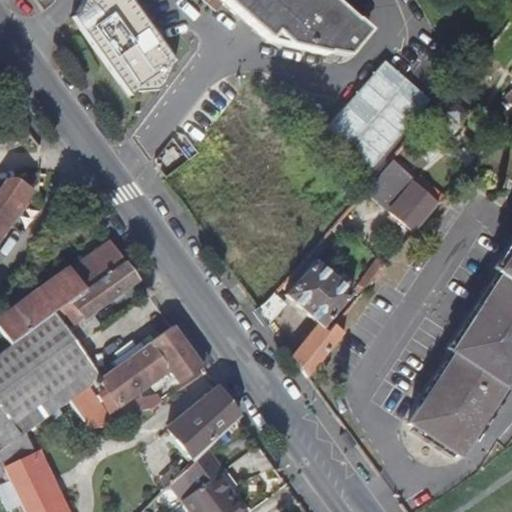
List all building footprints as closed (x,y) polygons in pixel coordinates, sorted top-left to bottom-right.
[(174,69),(124,0),(82,0),(73,20),(67,26),(80,45),(125,107),(132,100),(154,97),(159,94),(162,89),(167,75),(174,69)] [(211,0),(242,27),(261,6),(270,15),(250,35),(270,53),(286,55),(321,56),(323,54),(342,58),(365,32),(360,10),(347,0),(211,0)] [(242,27),(250,35),(270,15),(261,6),(242,27)] [(0,134),(9,147),(28,133),(17,117),(0,128),(0,134)] [(169,183),(197,224),(235,199),(207,157),(169,183)] [(0,234),(38,179),(38,176),(2,182),(0,184),(0,234)] [(396,193),(377,176),(365,189),(362,192),(382,209),(396,193)] [(411,234),(435,205),(411,185),(387,213),(411,234)] [(222,282),(247,306),(288,262),(263,238),(222,282)] [(52,310),(123,261),(109,241),(12,308),(0,316),(0,329),(9,342),(52,310)] [(451,357),(407,425),(457,457),(511,372),(511,244),(495,271),(498,274),(446,354),(451,357)] [(361,292),(385,265),(375,256),(354,285),(361,292)] [(119,288),(135,277),(123,261),(52,310),(64,327),(89,310),(109,296),(119,288)] [(349,294),(313,262),(283,296),(317,326),(319,328),(349,294)] [(111,299),(122,292),(119,288),(109,296),(111,299)] [(283,307),(271,296),(257,310),(267,324),(283,307)] [(333,322),(344,333),(365,312),(354,301),(333,322)] [(64,327),(52,310),(9,342),(0,347),(0,446),(22,431),(67,400),(85,387),(97,378),(98,377),(74,341),(64,327)] [(98,325),(89,310),(64,327),(74,341),(98,325)] [(288,348),(305,332),(284,310),(267,326),(288,348)] [(207,359),(178,320),(170,325),(199,365),(207,359)] [(147,383),(166,370),(171,377),(175,382),(199,365),(170,325),(98,377),(97,378),(103,387),(116,405),(147,383)] [(305,378),(341,335),(331,326),(325,333),(319,328),(317,326),(291,357),(305,378)] [(166,370),(147,383),(152,390),(171,377),(166,370)] [(85,387),(67,400),(89,431),(95,429),(102,427),(110,425),(116,424),(120,421),(133,412),(134,411),(136,410),(139,410),(145,408),(148,407),(153,404),(151,394),(132,398),(133,401),(119,411),(116,405),(103,387),(93,394),(98,401),(102,398),(113,413),(107,417),(85,387)] [(206,448),(235,417),(214,388),(165,427),(193,462),(206,448)] [(0,446),(0,463),(3,470),(34,455),(22,431),(0,446)] [(242,511),(217,475),(219,474),(220,472),(220,471),(206,448),(193,462),(181,473),(192,491),(179,500),(186,511),(242,511)] [(64,511),(34,455),(3,470),(7,478),(23,511),(64,511)] [(161,479),(168,486),(180,474),(173,467),(161,479)]
